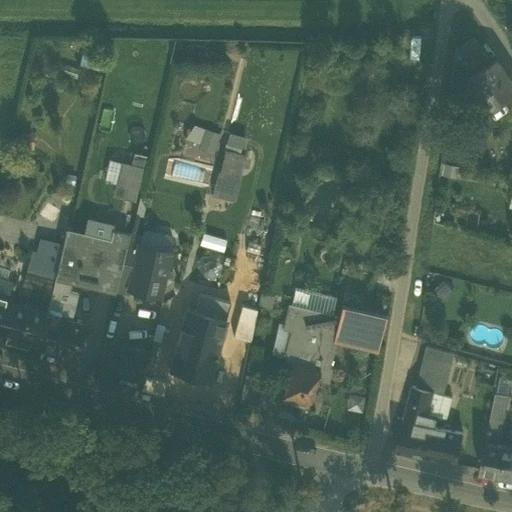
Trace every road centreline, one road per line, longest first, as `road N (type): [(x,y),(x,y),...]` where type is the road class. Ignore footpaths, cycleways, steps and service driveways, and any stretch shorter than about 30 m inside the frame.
road 1 (residential): [(443,0),(400,339),(365,471)]
road 2 (secondary): [(0,378),(365,471)]
road 3 (secondary): [(365,471),(511,501)]
